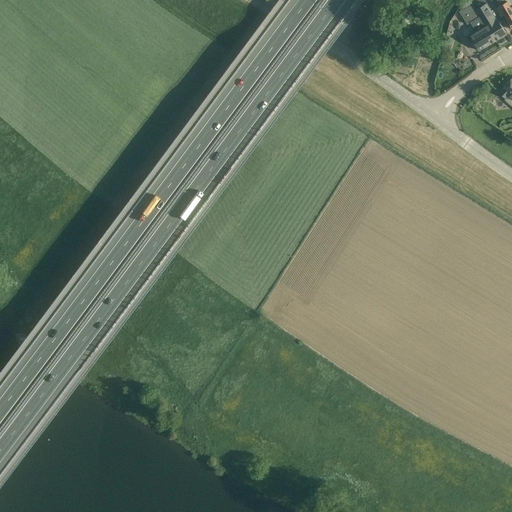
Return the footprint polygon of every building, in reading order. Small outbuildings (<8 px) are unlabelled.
[(474,11),(476,10),(470,0),(462,0),(460,3),(463,9),(459,11),(468,25),(478,18),(474,11)] [(511,9),(507,1),(496,8),(501,17),(504,15),(507,19),(511,27),(511,9)] [(487,3),(476,10),(474,11),(478,18),(483,25),(493,42),(507,34),(497,18),(497,19),(487,3)] [(483,25),(474,31),(477,35),(472,39),(480,51),(485,48),(485,47),(493,42),(483,25)] [(450,51),(453,39),(447,37),(443,49),(450,51)] [(511,78),(502,89),(503,89),(499,92),(505,98),(508,95),(511,98),(511,78)]
